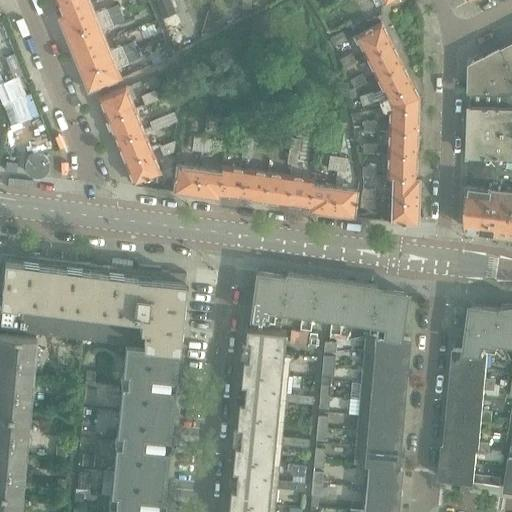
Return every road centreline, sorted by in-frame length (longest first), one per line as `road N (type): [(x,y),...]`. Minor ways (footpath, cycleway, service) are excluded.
road 1 (residential): [(230,234),(202,511)]
road 2 (residential): [(418,497),(440,261)]
road 3 (residential): [(87,219),(86,163),(18,0)]
road 4 (residential): [(440,261),(450,40)]
road 5 (tertiary): [(230,234),(440,261)]
road 6 (tertiary): [(87,219),(230,234)]
